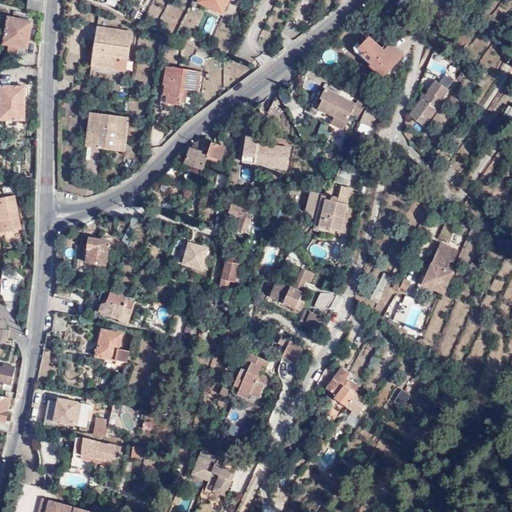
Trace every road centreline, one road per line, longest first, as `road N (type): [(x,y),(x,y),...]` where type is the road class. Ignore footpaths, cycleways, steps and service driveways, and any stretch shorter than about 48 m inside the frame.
road 1 (tertiary): [(45,215),(93,207),(127,190),(193,127),(359,0)]
road 2 (tertiary): [(0,496),(34,349),(45,215)]
road 3 (tertiary): [(45,215),(53,0)]
